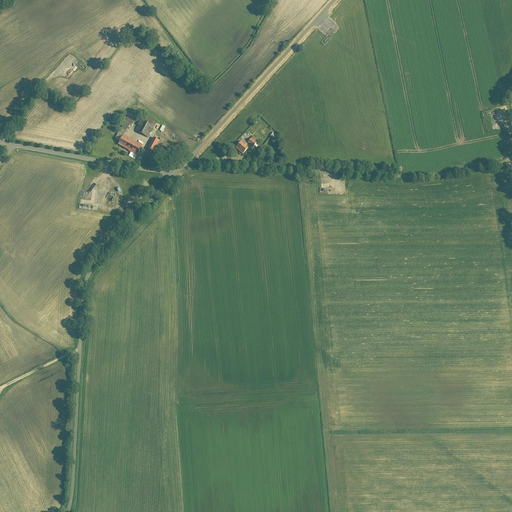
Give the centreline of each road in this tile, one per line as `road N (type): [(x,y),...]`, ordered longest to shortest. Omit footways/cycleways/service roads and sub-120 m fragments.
road 1 (residential): [(67,511),(82,290),(96,263),(181,167)]
road 2 (unclassified): [(511,161),(399,176),(181,167)]
road 3 (unclassified): [(197,148),(334,0)]
road 4 (unclassified): [(181,167),(113,164),(0,142)]
